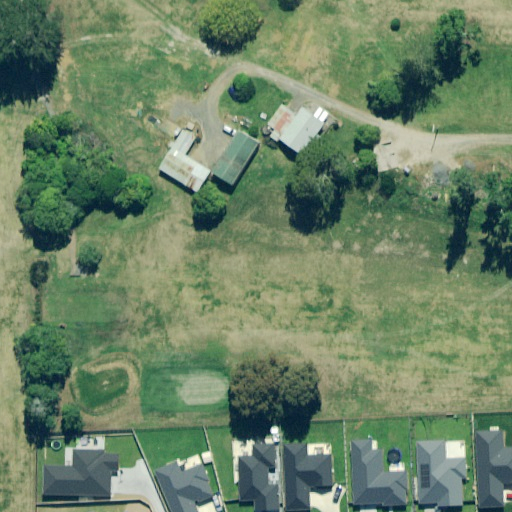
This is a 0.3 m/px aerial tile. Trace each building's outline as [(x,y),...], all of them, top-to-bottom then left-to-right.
[(175,63),(162,56),(158,64),(171,71),(175,63)] [(304,155),(327,124),(333,116),(322,108),(316,116),(306,108),(300,116),(284,104),(269,124),(277,130),(272,136),(280,142),(283,139),(304,155)] [(197,139),(185,132),(162,169),(200,193),(213,172),(186,156),(197,139)] [(259,143),(239,132),(215,174),(236,185),(259,143)] [(476,432),(478,506),(503,505),(502,484),(511,483),(511,446),(503,446),(502,431),(476,432)] [(371,439),(350,441),(354,504),(382,502),(382,505),(407,504),(405,472),(382,474),(381,451),(372,451),(371,439)] [(444,442),(416,443),(418,503),(438,502),(438,506),(462,505),(461,478),(465,478),(464,457),(445,458),(444,442)] [(306,443),(285,444),(289,511),(309,510),(308,488),(331,486),(329,456),(307,457),(306,443)] [(255,456),(239,457),(242,500),(256,499),(256,510),(278,509),(277,486),(269,486),(268,467),(276,467),(275,444),(254,445),(255,456)] [(46,466),(46,495),(108,495),(108,475),(117,475),(118,451),(75,450),(75,466),(46,466)] [(176,462),(155,471),(172,511),(197,511),(194,503),(211,496),(205,480),(206,479),(200,465),(180,473),(176,462)]
